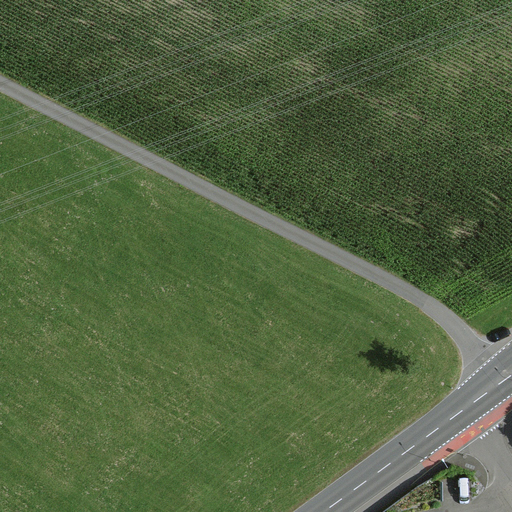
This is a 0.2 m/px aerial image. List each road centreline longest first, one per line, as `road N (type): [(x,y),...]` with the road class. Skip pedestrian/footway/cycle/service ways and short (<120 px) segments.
road 1 (track): [(496,380),(437,309),(0,81)]
road 2 (secondary): [(323,511),(462,406)]
